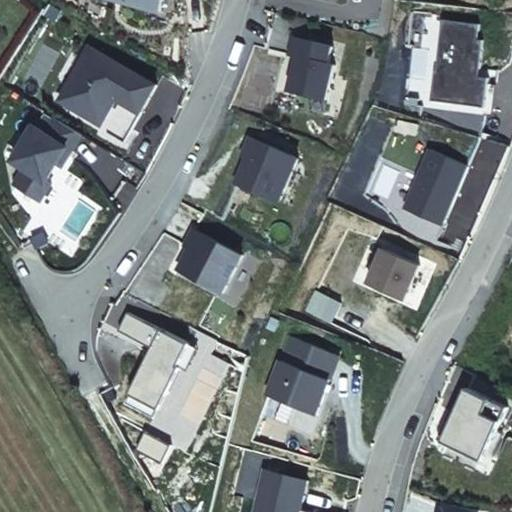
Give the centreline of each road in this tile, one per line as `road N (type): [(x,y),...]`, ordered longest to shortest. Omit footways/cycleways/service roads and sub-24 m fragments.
road 1 (residential): [(60,315),(107,267),(149,203),(216,73),(236,0)]
road 2 (residential): [(511,189),(400,409),(371,511)]
